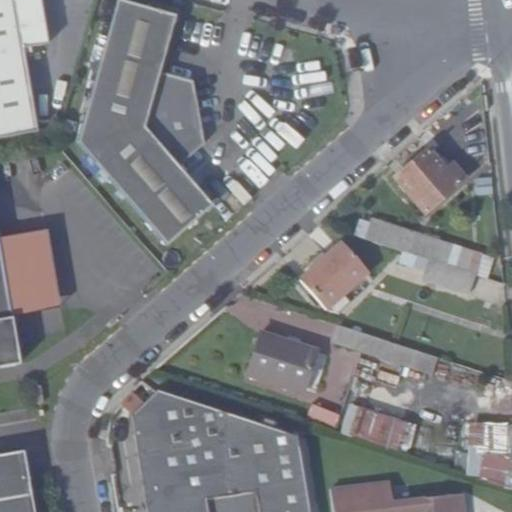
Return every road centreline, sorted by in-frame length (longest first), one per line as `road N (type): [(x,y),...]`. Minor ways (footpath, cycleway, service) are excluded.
road 1 (unclassified): [(81,511),(71,448),(98,372),(402,99),(440,39)]
road 2 (unclassified): [(299,0),(440,39)]
